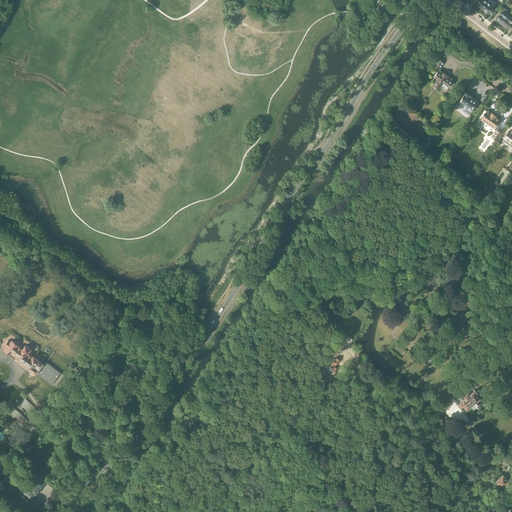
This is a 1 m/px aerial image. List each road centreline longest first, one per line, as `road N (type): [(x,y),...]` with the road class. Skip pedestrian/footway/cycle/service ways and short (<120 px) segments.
road 1 (tertiary): [(425,0),(372,67),(225,307),(126,449),(49,511)]
road 2 (unknown): [(80,507),(84,475),(205,323),(405,13)]
